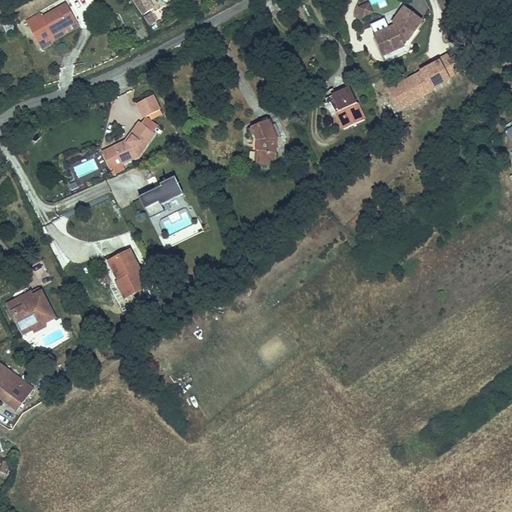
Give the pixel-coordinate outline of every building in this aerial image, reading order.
[(131,0),(142,17),(155,9),(149,0),(131,0)] [(361,17),(372,17),(372,5),(361,5),(361,17)] [(409,12),(401,6),(389,23),(371,32),(381,51),(399,41),(397,37),(403,35),(411,24),(416,17),(409,12)] [(48,26),(35,33),(43,49),(54,43),(51,37),(77,25),(68,7),(45,19),(48,26)] [(148,26),(163,20),(159,10),(144,16),(148,26)] [(318,91),(323,101),(330,98),(337,112),(334,113),(343,129),(362,118),(347,87),(332,95),(327,87),(318,91)] [(330,98),(323,101),(324,103),(322,104),(331,115),(334,113),(337,112),(330,98)] [(152,99),(137,107),(143,121),(144,121),(159,113),(152,99)] [(265,120),(254,127),(260,138),(264,138),(262,161),(277,163),(281,135),(271,117),(265,120)] [(156,128),(144,121),(143,121),(139,128),(152,135),(156,128)] [(126,146),(114,151),(114,152),(121,167),(121,169),(139,162),(136,152),(140,145),(145,149),(153,136),(152,135),(139,128),(138,127),(130,140),(132,141),(128,147),(126,146)] [(121,167),(114,152),(103,157),(110,172),(121,167)] [(78,176),(98,169),(94,159),(74,166),(78,176)] [(163,210),(185,200),(177,184),(163,191),(164,193),(156,196),(155,194),(140,201),(151,224),(166,217),(163,210)] [(114,290),(124,307),(146,295),(138,280),(140,278),(128,256),(112,264),(123,285),(119,288),(114,290)] [(108,267),(119,288),(123,285),(112,264),(108,267)] [(30,288),(32,292),(40,288),(38,284),(31,287),(30,288)] [(5,300),(7,305),(32,292),(30,288),(5,300)] [(32,292),(7,305),(19,327),(40,316),(42,321),(54,314),(40,288),(32,292)] [(31,326),(33,330),(44,324),(42,321),(40,316),(19,327),(21,331),(31,326)] [(0,397),(19,412),(34,390),(4,366),(0,371),(0,397)] [(5,464),(1,472),(8,476),(12,467),(5,464)]
